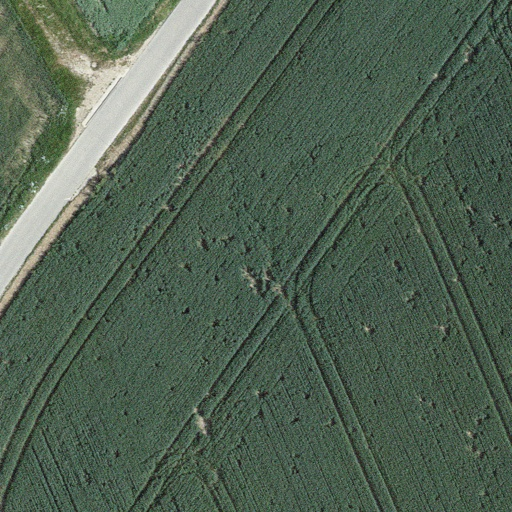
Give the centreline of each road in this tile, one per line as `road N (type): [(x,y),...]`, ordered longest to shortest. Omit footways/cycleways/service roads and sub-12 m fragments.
road 1 (unclassified): [(0,277),(211,0)]
road 2 (track): [(38,0),(110,139)]
